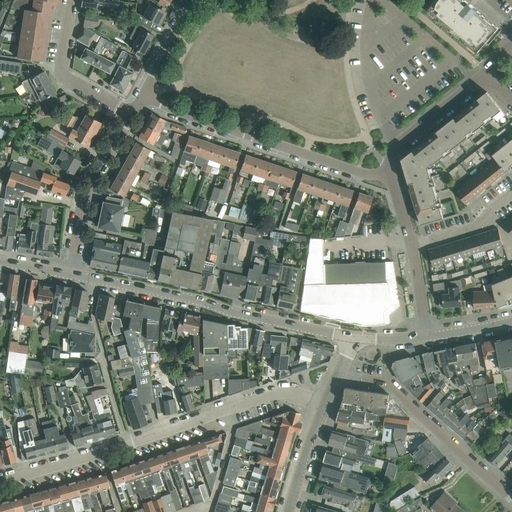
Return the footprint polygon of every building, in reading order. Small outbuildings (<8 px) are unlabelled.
[(59,3),(59,0),(13,0),(11,8),(24,10),(17,58),(43,61),(50,14),(54,15),(56,3),(59,3)] [(118,8),(119,1),(111,0),(81,0),(81,7),(91,8),(97,9),(97,5),(118,8)] [(435,0),(427,10),(477,53),(498,28),(465,0),(435,0)] [(158,25),(165,12),(150,4),(143,17),(158,25)] [(97,22),(98,16),(98,15),(85,14),(84,20),(97,22)] [(96,28),(97,22),(84,20),(84,26),(96,28)] [(143,54),(153,35),(144,30),(135,26),(129,38),(136,41),(132,48),(143,54)] [(88,46),(95,33),(83,27),(76,39),(88,46)] [(108,41),(104,48),(109,50),(112,43),(108,41)] [(94,66),(100,55),(85,47),(79,58),(94,66)] [(133,73),(130,71),(137,58),(128,53),(123,51),(122,51),(121,51),(121,52),(115,63),(119,65),(115,71),(109,85),(123,92),(133,73)] [(115,71),(119,65),(115,63),(100,55),(94,66),(110,74),(112,70),(115,71)] [(9,61),(7,72),(20,74),(22,64),(22,63),(9,61)] [(49,82),(44,71),(33,76),(30,69),(24,72),(28,79),(22,82),(27,93),(49,82)] [(58,98),(49,82),(27,93),(21,96),(23,101),(32,97),(33,101),(36,103),(40,100),(43,106),(58,98)] [(493,117),(502,110),(487,92),(466,109),(481,127),(488,121),(496,131),(501,127),(493,117)] [(48,110),(60,104),(58,98),(43,106),(48,110)] [(481,127),(466,109),(445,125),(460,143),(481,127)] [(172,123),(166,121),(152,113),(146,125),(159,133),(162,126),(175,131),(177,125),(172,123)] [(94,135),(101,123),(86,114),(82,121),(75,117),(68,114),(65,119),(94,135)] [(94,135),(65,119),(63,124),(72,130),(69,136),(88,147),(94,135)] [(13,120),(11,126),(17,128),(19,121),(13,120)] [(155,139),(159,133),(146,125),(139,137),(152,144),(167,153),(170,148),(155,139)] [(185,134),(187,128),(177,125),(175,131),(185,134)] [(460,143),(445,125),(425,142),(439,160),(446,154),(450,159),(453,157),(455,155),(452,150),(460,143)] [(64,147),(68,139),(51,130),(47,137),(64,147)] [(181,145),(185,136),(180,135),(176,142),(181,145)] [(79,161),(62,151),(64,148),(43,136),(40,141),(49,147),(47,150),(58,157),(54,165),(59,169),(61,167),(72,174),(73,172),(74,172),(76,168),(79,161)] [(196,155),(201,140),(188,136),(183,151),(179,163),(185,165),(186,161),(194,163),(196,155)] [(209,159),(214,145),(201,140),(196,155),(209,159)] [(511,166),(511,145),(509,142),(505,145),(502,140),(499,142),(500,143),(496,146),(493,147),(497,152),(492,155),(496,159),(506,172),(511,166)] [(143,161),(149,150),(136,142),(130,154),(143,161)] [(431,166),(439,160),(425,142),(402,160),(403,164),(406,174),(428,167),(431,166)] [(222,163),(226,149),(214,145),(209,159),(222,163)] [(236,163),(239,153),(226,149),(222,163),(230,166),(227,173),(232,174),(235,167),(236,163)] [(153,159),(159,161),(162,156),(156,153),(153,159)] [(136,173),(143,161),(130,154),(123,166),(136,173)] [(253,174),(258,159),(245,155),(240,170),(253,174)] [(266,178),(270,163),(258,159),(253,174),(266,178)] [(496,159),(488,165),(500,180),(503,178),(501,175),(506,172),(496,159)] [(40,181),(43,173),(12,162),(9,171),(11,172),(7,185),(36,195),(41,181),(40,181)] [(278,182),(283,168),(270,163),(266,178),(267,178),(265,185),(263,185),(261,191),(266,193),(269,186),(276,189),(278,182)] [(500,180),(488,165),(480,171),(490,184),(495,180),(497,183),(500,180)] [(130,185),(136,173),(123,166),(117,177),(130,185)] [(433,183),(436,182),(436,181),(435,179),(434,176),(431,177),(428,167),(406,174),(413,199),(436,192),(433,183)] [(291,186),(296,172),(283,168),(278,182),(291,186)] [(490,184),(480,171),(472,178),(484,193),(487,190),(485,188),(490,184)] [(66,189),(68,184),(57,181),(54,180),(55,178),(43,173),(40,181),(41,181),(47,183),(44,189),(51,191),(51,192),(61,195),(64,196),(64,194),(66,194),(67,190),(66,189)] [(310,192),(315,178),(302,174),(293,201),(300,203),(304,191),(310,192)] [(162,175),(157,183),(164,186),(168,178),(162,175)] [(123,197),(130,185),(117,177),(110,189),(123,197)] [(322,197),(327,182),(315,178),(310,192),(322,197)] [(484,193),(472,178),(464,184),(474,197),(479,193),(481,195),(484,193)] [(222,204),(230,180),(225,179),(222,189),(214,187),(209,200),(222,204)] [(335,201),(340,187),(327,182),(322,197),(335,201)] [(474,197),(464,184),(455,191),(467,206),(471,203),(469,201),(474,197)] [(343,218),(349,200),(353,191),(340,187),(335,201),(342,203),(338,216),(343,218)] [(441,209),(436,192),(413,199),(421,225),(443,218),(441,209)] [(358,193),(350,217),(357,219),(361,209),(367,212),(372,198),(372,197),(358,193)] [(176,197),(169,194),(165,205),(172,207),(176,197)] [(122,199),(107,196),(105,203),(103,203),(98,227),(118,231),(119,223),(122,223),(123,216),(121,215),(123,207),(121,206),(122,199)] [(200,199),(196,209),(204,212),(208,202),(200,199)] [(25,203),(19,202),(18,208),(16,216),(23,217),(25,203)] [(13,240),(16,216),(18,208),(3,205),(0,224),(0,248),(0,250),(11,251),(13,240)] [(54,246),(47,245),(53,208),(43,206),(36,255),(53,257),(54,246)] [(243,206),(239,219),(252,223),(255,210),(243,206)] [(170,220),(172,211),(163,209),(161,218),(170,220)] [(202,269),(204,261),(209,233),(212,220),(172,211),(170,220),(164,250),(157,280),(199,289),(202,270),(202,269)] [(511,218),(511,217),(502,224),(511,236),(511,218)] [(220,239),(221,238),(224,223),(212,220),(209,233),(215,234),(215,238),(220,239)] [(344,237),(348,224),(340,221),(335,238),(344,237)] [(348,224),(344,237),(352,236),(355,225),(349,222),(348,224)] [(34,244),(36,231),(37,231),(39,224),(31,223),(30,230),(27,230),(26,239),(19,238),(17,252),(33,254),(34,244)] [(235,225),(226,223),(225,229),(234,231),(235,225)] [(292,223),(291,230),(297,232),(299,224),(292,223)] [(233,233),(232,238),(237,239),(238,234),(243,235),(245,227),(235,225),(234,231),(233,233)] [(254,240),(257,229),(245,226),(245,227),(243,235),(243,238),(254,240)] [(153,236),(155,230),(146,228),(144,234),(153,236)] [(503,244),(498,228),(488,231),(493,248),(503,244)] [(267,274),(269,261),(272,245),(273,239),(271,238),(270,240),(267,240),(265,246),(260,245),(264,230),(257,229),(254,240),(247,276),(246,275),(242,297),(242,298),(255,301),(256,296),(260,297),(262,285),(264,274),(267,274)] [(493,248),(488,231),(478,235),(483,251),(493,248)] [(273,239),(272,245),(279,246),(281,233),(274,232),(273,239)] [(287,234),(281,233),(279,246),(285,247),(286,241),(287,234)] [(146,278),(153,248),(155,237),(153,236),(144,234),(142,243),(124,239),(117,271),(146,278)] [(309,245),(310,238),(287,234),(286,241),(294,243),(301,244),(309,245)] [(483,251),(478,235),(468,238),(473,254),(483,251)] [(209,291),(219,245),(220,239),(215,238),(214,244),(210,243),(209,248),(210,249),(208,257),(206,257),(205,261),(204,261),(202,269),(202,270),(199,289),(209,291)] [(225,264),(222,263),(224,254),(226,254),(229,240),(221,238),(220,239),(219,245),(209,291),(219,293),(224,271),(225,264)] [(399,306),(392,261),(384,262),(323,264),(322,239),(310,238),(309,245),(306,263),(305,269),(305,270),(303,284),(301,299),(300,309),(300,311),(316,315),(316,314),(318,315),(330,318),(334,319),(346,322),(347,321),(351,322),(350,323),(363,326),(364,326),(384,324),(389,323),(388,315),(394,309),(394,310),(399,306)] [(473,254),(468,238),(458,241),(463,257),(473,254)] [(118,261),(121,245),(94,239),(91,253),(92,253),(89,265),(116,271),(118,261)] [(463,257),(458,241),(449,244),(453,260),(463,257)] [(453,260),(449,244),(439,247),(444,263),(453,260)] [(444,263),(439,247),(429,250),(433,266),(444,263)] [(157,280),(164,250),(153,248),(146,278),(157,280)] [(246,275),(241,274),(243,267),(232,265),(234,254),(228,253),(225,264),(224,271),(231,273),(229,283),(231,283),(230,288),(231,288),(230,296),(236,297),(237,296),(242,297),(246,275)] [(274,305),(281,264),(269,261),(267,274),(264,274),(262,285),(264,286),(261,303),(274,305)] [(301,299),(303,284),(305,270),(305,269),(306,263),(302,262),(300,269),(282,265),(278,285),(280,286),(276,305),(292,309),(293,307),(300,308),(299,309),(300,309),(301,299)] [(511,301),(511,276),(507,278),(503,268),(497,270),(501,281),(491,284),(494,290),(497,307),(506,304),(507,306),(511,304),(511,302),(511,301)] [(230,288),(231,283),(229,283),(231,273),(224,271),(219,293),(225,295),(230,296),(231,288),(230,288)] [(16,298),(18,285),(19,275),(8,273),(4,296),(11,297),(9,310),(14,311),(16,298)] [(32,304),(35,290),(36,280),(26,278),(21,304),(22,305),(20,314),(32,316),(33,304),(32,304)] [(459,293),(459,289),(462,289),(461,283),(460,280),(449,282),(450,288),(450,294),(443,294),(443,296),(439,296),(440,307),(462,305),(461,296),(460,293),(459,293)] [(49,317),(52,295),(54,285),(47,284),(39,282),(37,292),(36,302),(48,303),(47,310),(45,310),(44,316),(49,317)] [(62,315),(63,305),(67,305),(70,288),(56,285),(54,295),(50,327),(55,327),(56,328),(58,314),(62,315)] [(95,333),(92,321),(76,317),(79,306),(86,308),(88,298),(86,297),(87,291),(75,289),(67,327),(95,333)] [(497,307),(494,290),(484,291),(486,311),(490,311),(489,308),(497,307)] [(486,311),(484,291),(473,292),(474,299),(474,309),(481,308),(482,311),(486,311)] [(114,315),(116,305),(112,304),(114,298),(114,297),(113,297),(99,294),(95,312),(97,318),(112,322),(111,327),(113,335),(123,333),(123,331),(120,318),(113,317),(114,315)] [(151,384),(145,351),(143,338),(142,325),(147,323),(147,317),(140,316),(143,304),(126,300),(125,305),(124,305),(124,307),(122,315),(130,317),(127,329),(123,331),(123,333),(127,344),(117,347),(120,359),(124,359),(126,367),(133,365),(134,373),(136,384),(137,390),(138,396),(141,404),(155,402),(152,387),(151,386),(151,384)] [(157,351),(158,320),(159,317),(161,308),(143,304),(140,316),(147,317),(147,323),(142,325),(143,338),(145,351),(157,351)] [(174,331),(176,321),(178,312),(165,309),(163,318),(161,328),(164,329),(164,332),(169,333),(168,337),(174,338),(176,331),(174,331)] [(203,365),(202,319),(202,318),(201,317),(200,317),(200,316),(180,312),(176,331),(194,334),(194,366),(202,366),(202,365),(203,365)] [(227,358),(227,326),(227,324),(211,321),(210,324),(203,322),(203,320),(204,319),(202,319),(203,365),(228,363),(227,358)] [(234,326),(234,324),(227,324),(227,326),(227,358),(232,358),(237,358),(236,348),(246,348),(248,348),(247,342),(247,328),(240,328),(240,326),(234,326)] [(261,346),(264,331),(254,329),(248,327),(247,328),(247,342),(251,341),(249,350),(259,352),(261,346)] [(69,337),(68,337),(69,337),(69,352),(95,352),(95,343),(95,335),(71,330),(69,337)] [(284,354),(285,347),(286,337),(270,335),(269,345),(269,347),(263,346),(260,355),(260,358),(268,358),(268,356),(274,357),(274,353),(284,354)] [(511,366),(511,336),(496,340),(501,369),(511,366)] [(309,368),(313,352),(314,352),(316,342),(302,339),(299,354),(301,354),(298,363),(289,366),(290,370),(291,370),(291,374),(309,368)] [(501,369),(496,340),(482,342),(484,352),(487,371),(493,369),(494,374),(502,373),(501,369)] [(9,352),(6,372),(12,373),(24,374),(26,354),(27,345),(18,344),(18,343),(10,342),(9,352)] [(318,365),(321,353),(331,356),(334,347),(316,342),(314,352),(313,352),(309,368),(318,365)] [(485,383),(473,385),(471,372),(479,370),(480,363),(478,353),(476,343),(456,347),(460,365),(463,372),(464,373),(468,383),(467,384),(471,396),(473,395),(477,406),(478,405),(483,404),(490,402),(488,396),(487,393),(485,383)] [(460,365),(456,347),(447,349),(435,351),(437,361),(439,367),(444,365),(444,367),(448,378),(455,375),(453,370),(455,369),(458,377),(455,378),(458,387),(467,384),(468,383),(464,373),(463,372),(460,365)] [(59,350),(47,349),(46,356),(58,358),(59,350)] [(437,369),(435,362),(432,352),(422,354),(422,355),(416,356),(416,357),(420,365),(424,364),(426,372),(432,371),(433,373),(437,379),(433,381),(436,386),(437,385),(444,377),(439,369),(437,369)] [(286,371),(288,355),(284,354),(274,353),(274,357),(272,369),(279,370),(286,371)] [(425,386),(417,373),(421,370),(415,360),(414,358),(413,356),(401,360),(419,390),(425,386)] [(64,365),(78,366),(78,358),(64,357),(64,365)] [(26,359),(24,374),(42,376),(43,361),(26,359)] [(126,367),(124,359),(120,359),(110,361),(112,369),(118,368),(126,367)] [(419,390),(401,360),(393,362),(392,366),(402,382),(422,403),(435,388),(431,382),(425,386),(419,390)] [(102,382),(96,364),(83,367),(84,372),(82,373),(83,374),(80,374),(76,380),(76,382),(76,383),(77,388),(86,386),(102,382)] [(134,373),(133,365),(126,367),(118,368),(119,376),(134,373)] [(291,375),(291,374),(291,370),(290,370),(286,371),(279,370),(278,379),(291,375)] [(191,398),(190,392),(188,393),(186,385),(201,385),(201,375),(177,377),(178,386),(181,395),(179,396),(185,411),(195,408),(191,398)] [(448,384),(444,377),(437,385),(443,390),(448,384)] [(40,378),(31,380),(32,387),(42,385),(40,378)] [(487,393),(488,396),(496,394),(493,381),(485,383),(487,393)] [(160,384),(151,386),(152,387),(155,402),(157,414),(163,412),(163,414),(176,412),(172,391),(162,393),(160,384)] [(55,399),(52,385),(44,387),(48,401),(55,399)] [(358,411),(361,390),(346,388),(345,397),(343,397),(340,408),(343,409),(343,408),(353,410),(358,411)] [(66,389),(56,392),(60,407),(70,405),(66,389)] [(116,435),(112,419),(110,413),(105,415),(99,397),(108,395),(106,389),(96,389),(90,391),(91,393),(98,413),(105,438),(116,435)] [(375,392),(361,390),(358,411),(372,413),(375,392)] [(408,416),(391,396),(389,396),(389,394),(375,392),(372,413),(386,415),(403,417),(408,418),(408,416)] [(443,403),(440,401),(444,395),(440,392),(427,407),(434,413),(443,403)] [(105,438),(98,413),(91,393),(85,395),(91,412),(93,418),(94,418),(96,423),(91,425),(96,441),(105,438)] [(473,395),(471,396),(464,398),(465,403),(466,408),(477,406),(473,395)] [(133,429),(147,424),(137,397),(124,402),(128,415),(130,420),(133,429)] [(450,409),(447,407),(451,402),(447,398),(443,403),(434,413),(441,419),(450,409)] [(454,413),(458,408),(465,403),(464,398),(453,406),(450,409),(441,419),(450,427),(459,417),(454,413)] [(504,417),(511,407),(511,398),(500,413),(504,417)] [(87,413),(86,413),(82,414),(77,402),(71,405),(75,416),(77,416),(85,444),(96,441),(91,425),(87,413)] [(384,423),(386,415),(372,413),(358,411),(353,410),(343,408),(343,409),(340,408),(336,422),(347,425),(347,426),(355,428),(372,431),(373,421),(384,423)] [(490,414),(488,416),(493,420),(497,416),(495,410),(490,414)] [(301,423),(298,421),(300,414),(288,411),(264,419),(265,423),(280,427),(294,432),(298,433),(301,423)] [(457,433),(466,423),(470,418),(466,414),(462,420),(459,417),(450,427),(457,433)] [(408,430),(410,418),(408,418),(403,417),(386,415),(384,423),(384,426),(392,427),(408,430)] [(85,444),(77,416),(75,416),(72,417),(74,423),(72,426),(73,430),(70,431),(72,437),(75,447),(85,444)] [(43,438),(40,439),(34,417),(27,419),(36,457),(47,454),(43,438)] [(10,445),(6,429),(5,429),(5,427),(2,418),(0,418),(0,437),(2,445),(0,445),(0,446),(2,455),(5,464),(16,461),(13,452),(11,445),(10,445)] [(56,418),(50,420),(58,451),(68,448),(65,434),(63,434),(61,433),(60,430),(58,429),(56,418)] [(36,457),(27,419),(23,420),(25,430),(22,430),(25,443),(23,443),(24,449),(21,450),(21,460),(27,459),(36,457)] [(58,451),(50,420),(41,422),(46,438),(43,438),(47,454),(58,451)] [(464,439),(473,429),(477,424),(473,420),(469,426),(466,423),(457,433),(464,439)] [(254,422),(240,427),(241,429),(250,431),(256,432),(257,425),(255,425),(254,422)] [(478,438),(485,430),(481,426),(476,432),(473,429),(464,439),(472,446),(478,438)] [(247,439),(250,431),(241,429),(240,427),(237,428),(234,435),(247,439)] [(294,432),(280,427),(279,432),(262,427),(260,433),(264,434),(268,435),(291,443),(294,432)] [(384,427),(382,440),(388,441),(389,441),(392,428),(384,427)] [(355,438),(355,435),(345,433),(345,434),(343,434),(333,431),(329,445),(334,446),(370,456),(373,443),(366,441),(355,438)] [(211,493),(217,471),(217,470),(210,473),(206,461),(210,460),(208,454),(206,447),(222,441),(219,434),(203,439),(194,442),(194,443),(199,457),(211,493)] [(406,441),(407,435),(393,434),(399,456),(406,453),(402,441),(406,441)] [(244,448),(247,439),(234,435),(234,436),(236,436),(233,445),(244,448)] [(289,452),(291,443),(268,435),(267,440),(255,436),(254,441),(267,445),(274,447),(289,452)] [(421,462),(437,447),(428,438),(412,452),(421,462)] [(503,459),(511,448),(511,441),(510,443),(505,439),(494,452),(487,459),(496,467),(503,459)] [(387,447),(386,457),(398,457),(395,445),(394,442),(389,441),(388,441),(389,445),(387,447)] [(195,459),(199,457),(194,443),(185,446),(192,466),(195,475),(200,474),(195,459)] [(286,461),(289,452),(274,447),(267,445),(266,449),(252,445),(250,450),(258,452),(271,456),(286,461)] [(191,478),(190,474),(187,468),(192,466),(185,446),(175,449),(184,473),(185,476),(186,480),(191,478)] [(378,458),(370,456),(334,446),(332,452),(327,451),(324,462),(334,465),(339,467),(341,461),(354,465),(355,462),(359,463),(360,460),(376,465),(378,458)] [(435,464),(444,456),(437,447),(421,462),(426,468),(433,461),(435,464)] [(184,473),(175,449),(166,452),(171,467),(179,489),(184,487),(179,474),(184,473)] [(167,468),(171,467),(166,452),(157,455),(162,470),(166,482),(171,481),(167,468)] [(286,461),(271,456),(258,452),(257,457),(252,455),(250,460),(260,463),(268,466),(283,471),(286,461)] [(158,471),(162,470),(157,455),(147,459),(156,480),(157,486),(162,484),(158,471)] [(241,460),(230,457),(228,464),(239,467),(241,460)] [(442,478),(454,466),(446,458),(439,465),(424,479),(429,484),(439,474),(442,478)] [(156,480),(147,459),(138,462),(148,489),(150,495),(155,493),(151,482),(156,480)] [(148,489),(138,462),(129,465),(134,479),(139,492),(143,490),(148,489)] [(389,462),(386,472),(396,475),(398,467),(398,466),(397,464),(389,462)] [(280,480),(283,471),(268,466),(260,463),(258,468),(254,466),(253,471),(265,475),(280,480)] [(403,463),(398,466),(398,467),(401,472),(406,469),(403,463)] [(236,476),(239,467),(228,464),(225,473),(236,476)] [(371,479),(333,467),(323,464),(319,479),(367,493),(371,479)] [(139,492),(134,479),(129,465),(120,468),(125,482),(127,488),(129,495),(139,492)] [(125,497),(123,490),(127,488),(125,482),(120,468),(110,471),(113,481),(121,501),(126,500),(125,497)] [(277,489),(280,480),(265,475),(253,471),(250,480),(277,489)] [(104,489),(109,488),(105,473),(95,476),(99,491),(103,504),(108,502),(104,489)] [(234,486),(236,476),(225,473),(222,483),(232,486),(234,486)] [(100,511),(95,492),(99,491),(95,476),(86,479),(90,493),(94,511),(100,511)] [(85,494),(90,493),(86,479),(76,481),(84,509),(89,508),(85,494)] [(275,498),(277,489),(250,480),(247,490),(260,494),(275,498)] [(84,509),(76,481),(67,484),(74,511),(84,509)] [(204,483),(198,485),(199,487),(204,501),(210,499),(204,483)] [(72,511),(74,511),(67,484),(57,486),(64,511),(72,511)] [(64,511),(57,486),(48,489),(52,504),(54,511),(64,511)] [(194,486),(189,487),(194,504),(204,501),(199,487),(195,489),(194,486)] [(259,498),(246,494),(245,495),(238,493),(238,490),(223,486),(221,492),(232,496),(244,499),(251,501),(257,503),(272,508),(275,498),(260,494),(259,498)] [(357,496),(335,489),(325,486),(322,496),(329,499),(328,501),(336,503),(336,501),(346,504),(345,506),(349,507),(349,509),(354,510),(357,502),(355,501),(357,496)] [(414,487),(391,501),(388,511),(387,511),(391,511),(395,510),(419,495),(414,487)] [(49,511),(48,505),(52,504),(48,489),(39,492),(43,506),(44,511),(49,511)] [(174,489),(169,491),(176,510),(181,508),(174,489)] [(39,511),(38,508),(43,506),(39,492),(29,494),(34,511),(39,511)] [(229,505),(232,496),(221,492),(221,493),(220,492),(217,501),(229,505)] [(463,511),(451,500),(452,499),(445,493),(438,500),(432,507),(433,508),(431,510),(433,511),(463,511)] [(34,511),(29,494),(20,497),(23,511),(34,511)] [(383,494),(381,501),(387,503),(389,496),(383,494)] [(169,496),(161,498),(165,511),(169,511),(173,511),(169,496)] [(23,511),(20,497),(10,500),(13,511),(23,511)] [(400,511),(407,511),(424,503),(421,497),(399,509),(400,511)] [(165,511),(161,498),(152,502),(155,511),(165,511)] [(13,511),(10,500),(1,502),(3,511),(13,511)] [(377,500),(373,511),(384,511),(386,506),(387,503),(381,501),(377,500)] [(218,511),(226,511),(229,505),(217,501),(214,511),(218,511)] [(270,511),(272,508),(257,503),(251,501),(250,506),(243,504),(241,509),(253,511),(270,511)] [(155,511),(152,502),(143,505),(145,511),(155,511)]
